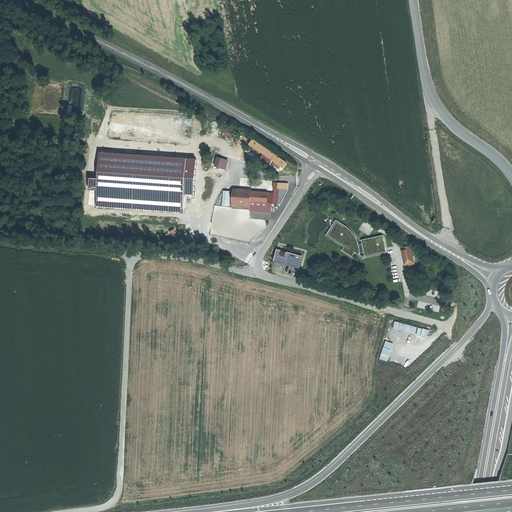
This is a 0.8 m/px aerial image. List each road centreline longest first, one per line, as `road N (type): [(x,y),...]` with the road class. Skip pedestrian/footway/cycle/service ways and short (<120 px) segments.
road 1 (trunk): [(492,297),(457,345),(316,481),(273,501),(192,511)]
road 2 (unclassified): [(455,305),(451,326),(250,271),(303,188)]
road 3 (track): [(130,251),(120,484),(103,507),(71,511)]
road 4 (secondary): [(256,126),(15,0)]
road 5 (track): [(250,271),(192,255),(0,241)]
road 6 (trunk): [(511,490),(301,511)]
road 7 (unclassified): [(413,0),(434,104),(511,171)]
road 8 (trunk): [(501,310),(473,511)]
road 9 (trunk): [(479,511),(511,340)]
